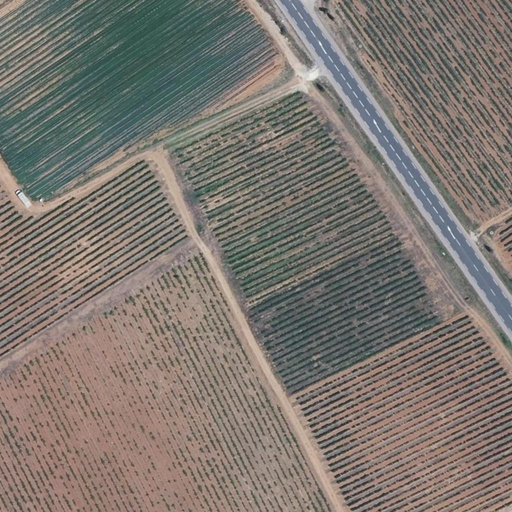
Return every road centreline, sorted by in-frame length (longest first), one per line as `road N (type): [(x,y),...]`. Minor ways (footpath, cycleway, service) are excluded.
road 1 (track): [(342,511),(152,149),(306,81)]
road 2 (tertiary): [(511,322),(285,0)]
road 3 (track): [(330,64),(306,81),(250,0)]
